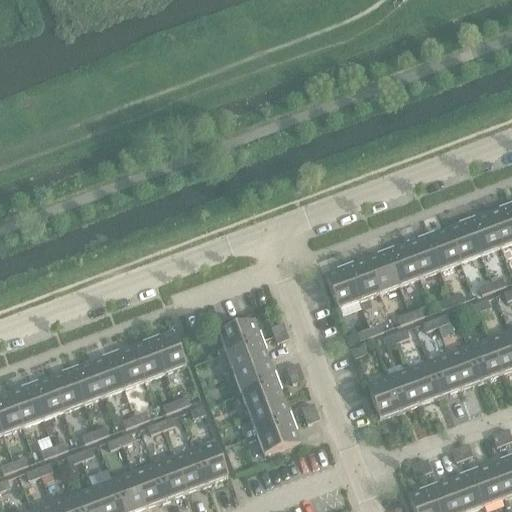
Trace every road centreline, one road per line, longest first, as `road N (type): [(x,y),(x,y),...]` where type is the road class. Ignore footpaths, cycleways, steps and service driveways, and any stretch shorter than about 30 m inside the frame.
road 1 (unclassified): [(268,234),(0,335)]
road 2 (unclassified): [(511,145),(268,234)]
road 3 (residential): [(357,473),(268,234)]
road 4 (residential): [(357,473),(511,413)]
